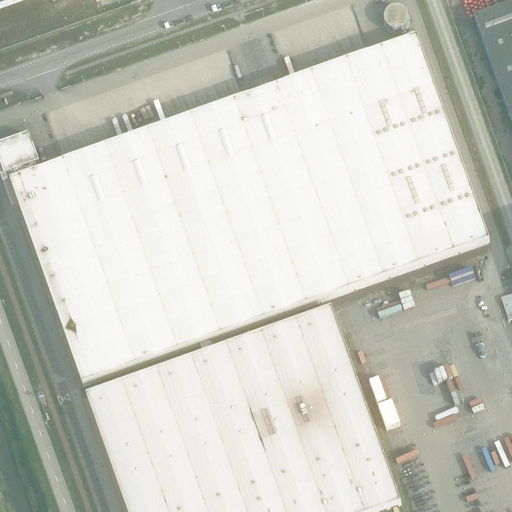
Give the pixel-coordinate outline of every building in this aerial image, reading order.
[(0,0),(0,8),(23,0),(0,0)] [(511,6),(474,20),(511,127),(511,6)] [(386,9),(386,31),(409,31),(408,8),(386,9)] [(488,244),(416,40),(413,33),(401,37),(403,44),(39,174),(36,167),(39,166),(40,166),(30,137),(0,147),(0,163),(5,179),(6,178),(13,175),(14,176),(13,176),(12,177),(12,178),(12,179),(12,180),(13,181),(14,181),(15,181),(16,181),(16,182),(11,183),(83,387),(488,244)] [(511,295),(502,298),(509,320),(511,319),(511,295)] [(383,511),(401,506),(332,311),(87,398),(127,511),(383,511)] [(454,349),(441,353),(447,375),(460,372),(454,349)] [(452,403),(465,400),(461,378),(447,381),(452,403)]
